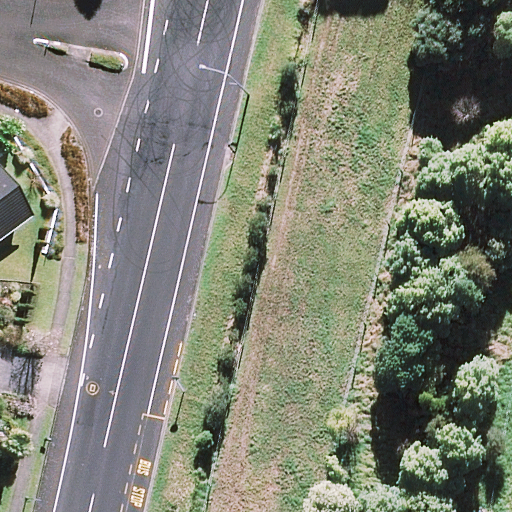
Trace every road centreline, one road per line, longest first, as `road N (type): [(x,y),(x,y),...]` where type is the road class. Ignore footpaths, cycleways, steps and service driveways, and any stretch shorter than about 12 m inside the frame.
road 1 (tertiary): [(89,511),(189,79)]
road 2 (residential): [(0,31),(189,79)]
